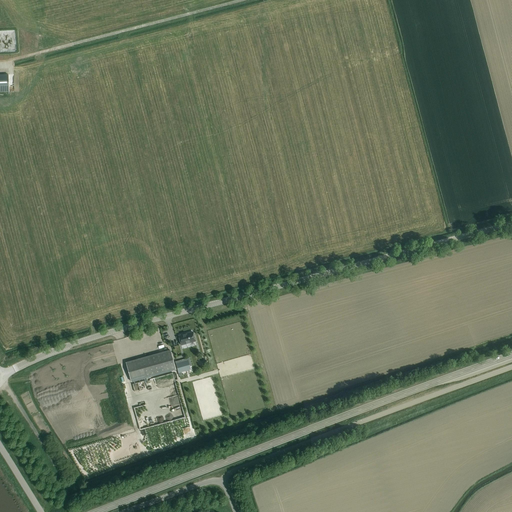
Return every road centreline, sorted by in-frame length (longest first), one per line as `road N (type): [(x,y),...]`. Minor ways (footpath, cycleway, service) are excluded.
road 1 (unclassified): [(1,378),(92,336),(511,224)]
road 2 (secondary): [(216,465),(511,356)]
road 3 (unclassified): [(236,469),(511,367)]
road 4 (secondary): [(96,511),(216,465)]
